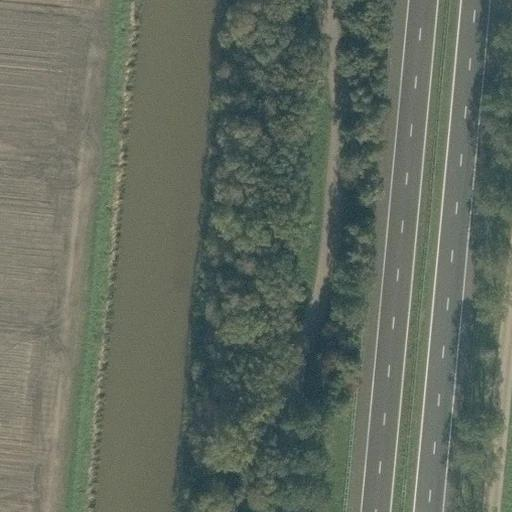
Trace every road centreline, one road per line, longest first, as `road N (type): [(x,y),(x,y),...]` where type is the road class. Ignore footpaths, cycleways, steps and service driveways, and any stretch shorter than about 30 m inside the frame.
road 1 (unclassified): [(275,511),(289,376),(327,296),(339,94),(330,0)]
road 2 (motorway): [(422,0),(374,511)]
road 3 (motorway): [(427,511),(475,0)]
road 4 (unclassified): [(492,511),(511,296)]
